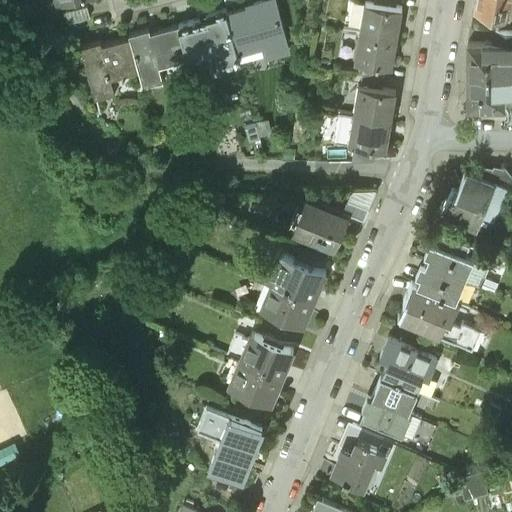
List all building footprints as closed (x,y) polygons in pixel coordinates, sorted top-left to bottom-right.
[(54,0),(57,8),(88,0),(54,0)] [(273,0),(268,0),(252,4),(253,8),(227,15),(236,50),(263,42),(267,57),(287,51),(273,0)] [(377,0),(364,0),(360,28),(397,34),(402,4),(396,3),(377,0)] [(511,0),(477,0),(476,7),(491,11),(490,16),(498,17),(499,12),(511,15),(511,5),(511,0)] [(87,9),(64,15),(67,26),(90,20),(87,9)] [(226,11),(205,17),(206,20),(178,28),(187,62),(215,55),(218,69),(239,64),(236,50),(227,15),(226,11)] [(511,27),(493,27),(493,41),(504,41),(504,51),(511,51),(511,27)] [(178,28),(151,35),(150,31),(129,36),(139,75),(143,89),(163,84),(159,70),(187,62),(178,28)] [(397,34),(360,28),(355,58),(364,59),(386,63),(391,64),(397,34)] [(130,40),(102,48),(101,44),(81,49),(95,102),(114,97),(110,82),(139,75),(130,40)] [(493,41),(468,41),(467,74),(511,73),(511,51),(504,51),(504,41),(493,41)] [(386,63),(364,59),(362,71),(384,75),(386,63)] [(384,75),(362,71),(360,83),(382,87),(384,75)] [(511,73),(467,74),(466,104),(505,105),(505,98),(511,98),(511,73)] [(360,83),(359,83),(354,112),(391,118),(396,89),(382,87),(360,83)] [(391,118),(354,112),(349,141),(355,142),(377,146),(386,148),(391,118)] [(377,146),(355,142),(352,161),(374,160),(377,146)] [(474,182),(462,177),(455,193),(449,190),(441,210),(454,215),(453,217),(458,219),(459,217),(468,221),(473,209),(483,213),(495,183),(476,176),(474,182)] [(347,220),(306,203),(293,232),(334,249),(347,220)] [(368,211),(348,203),(343,215),(363,223),(368,211)] [(488,250),(443,231),(439,241),(475,257),(474,258),(483,262),(488,250)] [(475,257),(439,241),(429,263),(465,278),(478,283),(486,263),(483,262),(474,258),(475,257)] [(326,271),(279,252),(268,279),(274,281),(315,298),(326,271)] [(465,278),(429,263),(420,284),(456,299),(465,278)] [(315,298),(274,281),(262,309),(303,326),(315,298)] [(420,284),(414,282),(401,314),(440,331),(447,317),(452,319),(460,301),(456,299),(420,284)] [(295,348),(253,331),(241,359),(283,376),(295,348)] [(437,356),(390,336),(383,353),(391,357),(384,373),(417,387),(423,372),(429,374),(437,356)] [(283,376),(241,359),(229,387),(272,404),(283,376)] [(384,373),(382,372),(373,394),(409,409),(418,388),(417,387),(384,373)] [(409,409),(373,394),(364,414),(402,431),(411,411),(409,409)] [(247,420),(210,405),(200,427),(223,437),(214,458),(246,472),(264,427),(252,422),(252,421),(247,418),(247,420)] [(383,436),(353,423),(348,434),(378,447),(383,436)] [(378,447),(348,434),(338,457),(340,457),(335,471),(333,470),(332,473),(344,478),(343,479),(348,481),(348,480),(369,489),(386,451),(378,447)] [(482,468),(459,474),(465,497),(488,491),(482,468)] [(347,492),(325,483),(320,494),(343,503),(347,492)] [(320,494),(319,493),(310,511),(363,511),(343,503),(320,494)] [(226,511),(229,507),(206,497),(201,509),(202,509),(201,511),(226,511)] [(201,511),(202,509),(201,509),(185,502),(180,511),(201,511)]
